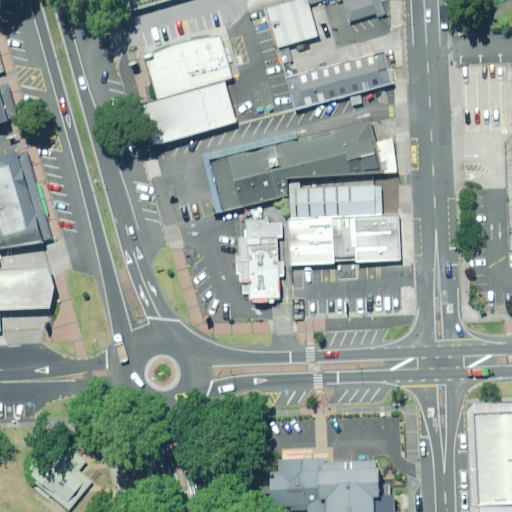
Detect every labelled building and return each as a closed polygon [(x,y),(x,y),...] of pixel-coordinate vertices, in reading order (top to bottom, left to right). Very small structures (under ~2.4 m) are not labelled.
[(126,0),(129,8),(142,5),(159,0),(126,0)] [(314,0),(283,0),(269,4),(282,46),(324,33),(314,0)] [(380,0),(343,0),(350,22),(384,12),(380,0)] [(159,48),(148,52),(161,96),(227,77),(235,74),(223,32),(207,34),(190,37),(171,43),(159,48)] [(289,77),(299,109),(396,80),(387,49),(289,77)] [(264,83),(262,72),(240,76),(243,87),(264,83)] [(239,118),(227,77),(161,96),(145,101),(156,142),(239,118)] [(0,246),(46,241),(20,150),(0,156),(0,121),(11,118),(2,81),(0,81),(0,246)] [(372,118),(213,157),(226,210),(290,193),(290,174),(386,169),(372,118)] [(383,183),(292,187),(294,217),(291,217),(293,263),(338,261),(337,259),(359,258),(359,260),(401,258),(399,211),(384,212),(383,183)] [(277,225),(241,225),(240,304),(275,305),(277,225)] [(52,265),(0,266),(0,307),(53,306),(58,284),(52,265)] [(511,414),(475,416),(480,503),(511,501),(511,414)] [(71,510),(94,481),(81,470),(88,460),(62,439),(52,451),(46,446),(33,462),(39,468),(34,474),(40,479),(37,483),(71,510)] [(328,458),(288,459),(288,469),(276,470),(278,507),(313,505),(313,511),(399,511),(398,494),(381,494),(380,461),(329,463),(328,458)] [(511,511),(511,501),(480,503),(480,511),(511,511)]
